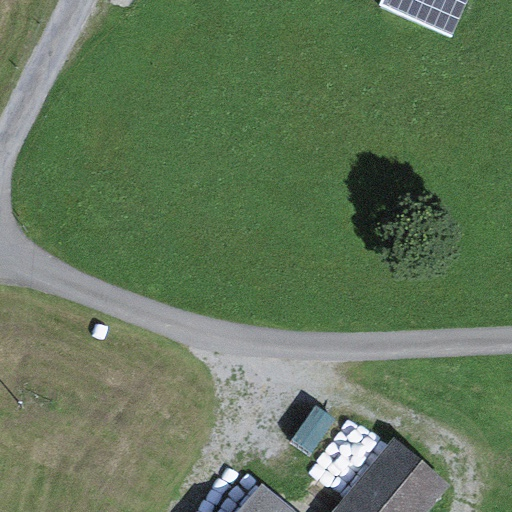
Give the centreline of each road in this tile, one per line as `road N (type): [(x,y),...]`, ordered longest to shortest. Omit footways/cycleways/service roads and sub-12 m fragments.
road 1 (track): [(0,251),(191,331),(315,346),(511,342)]
road 2 (unclassified): [(80,0),(0,154)]
